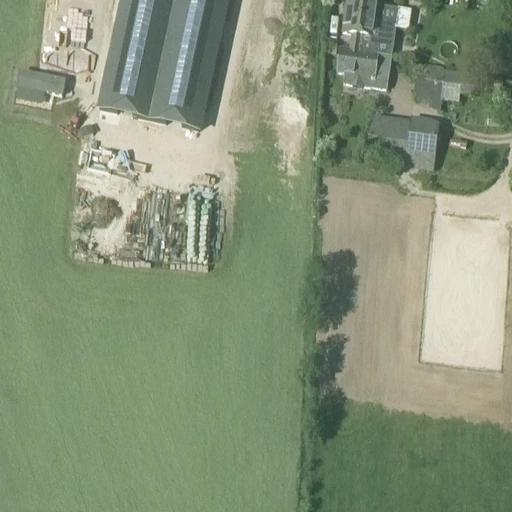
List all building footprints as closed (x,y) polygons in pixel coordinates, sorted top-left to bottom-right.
[(124,0),(101,115),(151,125),(155,106),(203,116),(226,0),(124,0)] [(376,42),(380,9),(380,8),(346,3),(342,37),(352,38),(352,44),(359,45),(360,39),(376,42)] [(376,42),(360,39),(359,45),(352,44),(352,38),(342,37),(340,53),(336,76),(346,77),(344,87),(373,92),(374,85),(380,86),(390,81),(396,33),(411,35),(414,14),(380,9),(376,42)] [(419,68),(414,105),(431,106),(430,115),(441,116),(442,105),(460,107),(465,76),(445,74),(445,71),(419,68)] [(434,162),(438,137),(409,133),(410,128),(375,123),(370,153),(434,162)]
